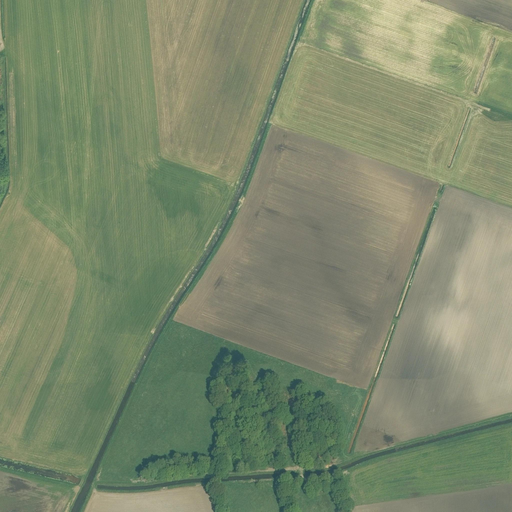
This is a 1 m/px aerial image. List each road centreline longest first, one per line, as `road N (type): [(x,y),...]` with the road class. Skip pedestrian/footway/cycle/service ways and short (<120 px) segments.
road 1 (track): [(313,0),(255,164),(90,491)]
road 2 (track): [(301,471),(299,461),(314,443),(345,461),(511,415)]
